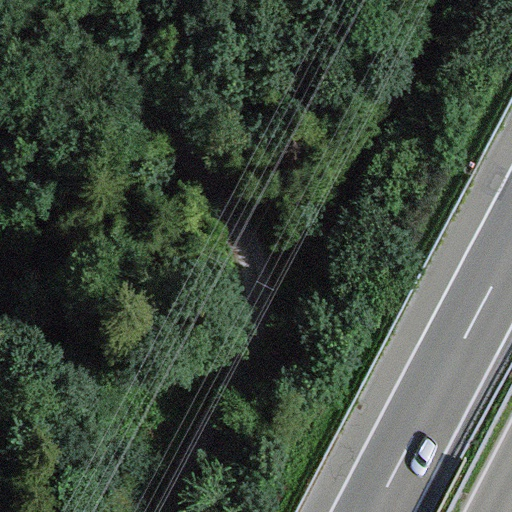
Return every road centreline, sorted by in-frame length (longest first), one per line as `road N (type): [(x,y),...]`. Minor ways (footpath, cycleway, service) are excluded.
road 1 (track): [(49,0),(145,102),(243,228),(261,311),(159,511)]
road 2 (motorway): [(511,245),(371,511)]
